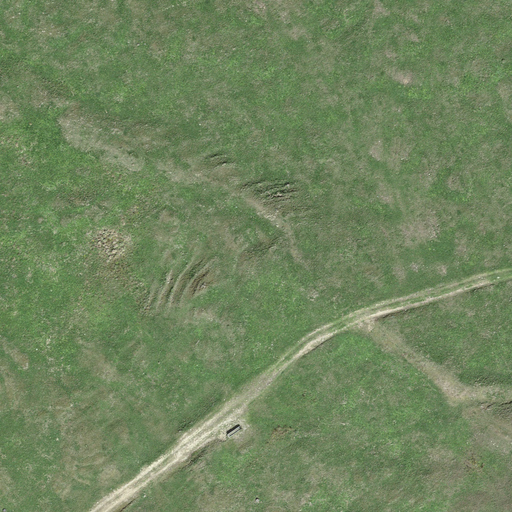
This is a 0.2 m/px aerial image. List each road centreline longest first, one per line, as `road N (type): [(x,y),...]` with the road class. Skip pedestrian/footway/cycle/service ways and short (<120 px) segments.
road 1 (track): [(511,271),(385,303),(330,329),(217,426),(98,511)]
road 2 (track): [(350,318),(464,390),(511,393)]
